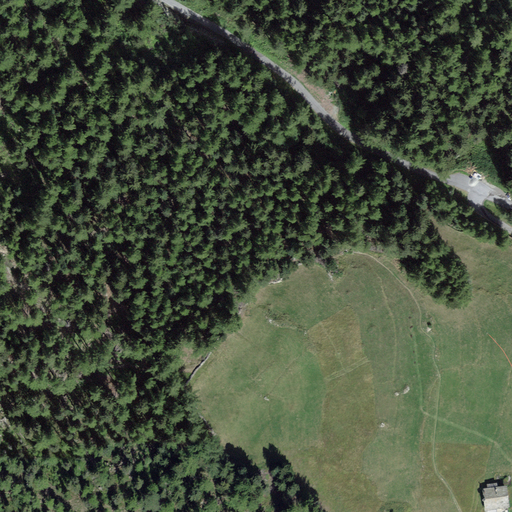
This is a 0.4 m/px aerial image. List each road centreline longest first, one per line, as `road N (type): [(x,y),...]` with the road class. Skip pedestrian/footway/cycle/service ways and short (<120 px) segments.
road 1 (track): [(389,151),(169,0)]
road 2 (track): [(389,151),(511,208)]
